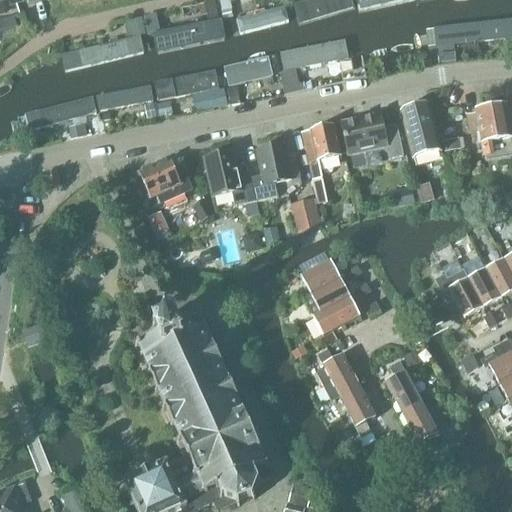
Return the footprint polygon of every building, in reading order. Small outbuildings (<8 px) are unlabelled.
[(29,5),(27,0),(5,0),(9,11),(29,5)] [(351,0),(319,0),(292,7),(298,29),(355,13),(351,0)] [(413,0),(355,0),(359,16),(414,4),(413,0)] [(215,3),(204,5),(206,15),(207,15),(208,20),(218,18),(215,3)] [(285,11),(237,24),(241,39),(289,26),(285,11)] [(128,35),(131,34),(132,39),(134,38),(135,38),(144,36),(144,35),(143,30),(140,20),(131,22),(125,23),(128,35)] [(220,23),(151,36),(155,55),(224,42),(220,23)] [(511,27),(511,23),(433,31),(436,51),(511,42),(511,27)] [(408,36),(355,44),(358,63),(411,54),(408,36)] [(139,39),(61,59),(65,76),(144,56),(139,39)] [(344,45),(279,57),(283,76),(348,64),(344,45)] [(437,52),(438,61),(450,59),(449,50),(437,52)] [(267,60),(223,72),(228,91),(273,81),(267,60)] [(369,62),(359,64),(360,73),(370,71),(369,62)] [(354,63),(343,65),(345,76),(356,74),(354,63)] [(215,74),(153,85),(157,105),(219,93),(215,74)] [(150,90),(100,99),(102,114),(153,105),(150,90)] [(210,95),(213,109),(227,106),(223,92),(210,95)] [(83,103),(25,118),(30,138),(88,123),(83,103)] [(158,107),(160,117),(171,114),(169,104),(158,107)] [(148,107),(150,119),(158,117),(156,106),(148,107)] [(476,112),(482,144),(511,138),(511,131),(507,106),(476,112)] [(441,153),(429,107),(401,114),(413,160),(441,153)] [(110,113),(103,114),(104,124),(111,123),(110,113)] [(381,117),(341,126),(348,157),(386,149),(389,162),(403,158),(396,127),(383,130),(381,117)] [(301,135),(313,183),(318,207),(328,205),(319,164),(341,159),(334,127),(301,135)] [(263,177),(251,180),(257,204),(278,199),(275,186),(292,182),(284,147),(258,153),(263,177)] [(257,204),(251,180),(239,182),(233,154),(205,160),(214,199),(232,195),(235,209),(257,204)] [(161,206),(192,192),(182,170),(174,173),(170,163),(140,177),(151,200),(157,197),(161,206)] [(388,194),(391,210),(415,205),(411,189),(404,190),(388,194)] [(188,202),(200,225),(214,217),(202,195),(188,202)] [(322,230),(315,201),(291,207),(298,236),(322,230)] [(480,257),(464,266),(470,277),(486,269),(480,257)] [(511,277),(504,263),(486,272),(501,301),(511,295),(511,277)] [(302,279),(311,298),(341,282),(331,264),(302,279)] [(344,272),(348,279),(359,273),(356,266),(344,272)] [(486,272),(468,282),(483,311),(501,301),(486,272)] [(483,311),(468,282),(463,273),(447,282),(445,278),(435,283),(447,306),(455,302),(465,321),(483,311)] [(304,302),(313,319),(350,300),(341,282),(311,298),(304,302)] [(353,290),(357,297),(369,291),(365,284),(353,290)] [(350,300),(313,319),(324,339),(360,319),(350,300)] [(363,308),(367,316),(379,309),(375,302),(363,308)] [(501,310),(508,322),(511,319),(511,311),(509,306),(501,310)] [(483,320),(490,331),(497,327),(491,316),(483,320)] [(216,511),(222,511),(236,506),(237,507),(254,501),(262,484),(273,479),(269,470),(260,450),(265,448),(250,413),(248,413),(204,318),(180,329),(175,317),(163,323),(155,326),(160,337),(135,349),(179,444),(177,444),(185,461),(169,468),(167,464),(124,484),(136,511),(182,511),(186,510),(186,511),(198,511),(214,505),(216,511)] [(23,334),(28,349),(46,343),(41,329),(23,334)] [(490,368),(499,386),(511,379),(511,343),(511,342),(493,351),(495,355),(481,362),(485,370),(490,368)] [(331,403),(339,399),(359,389),(343,358),(334,362),(328,352),(318,358),(325,371),(317,376),(331,403)] [(385,385),(402,416),(422,405),(400,364),(389,370),(395,380),(385,385)] [(511,379),(499,386),(509,404),(511,402),(511,379)] [(359,389),(339,399),(361,440),(372,435),(367,425),(376,420),(359,389)] [(422,405),(402,416),(419,447),(428,442),(434,452),(444,446),(422,405)] [(0,494),(0,511),(24,511),(23,507),(32,503),(24,485),(0,494)] [(312,493),(292,488),(288,504),(308,508),(312,493)]
